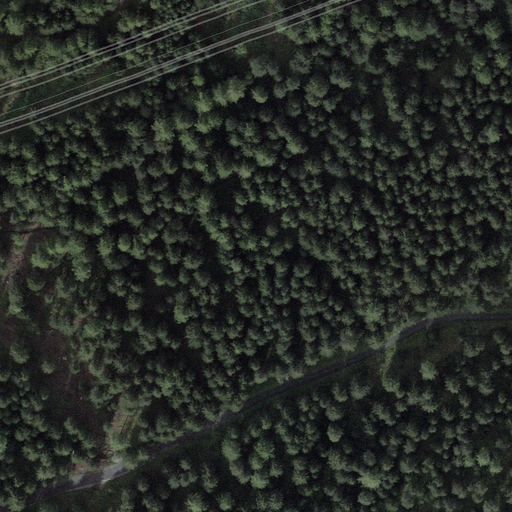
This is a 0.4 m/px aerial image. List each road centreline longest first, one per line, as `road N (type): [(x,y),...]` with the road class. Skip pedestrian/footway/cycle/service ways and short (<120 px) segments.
road 1 (track): [(0,508),(141,468),(354,356),(437,324),(511,317)]
road 2 (track): [(0,34),(90,20),(123,0)]
